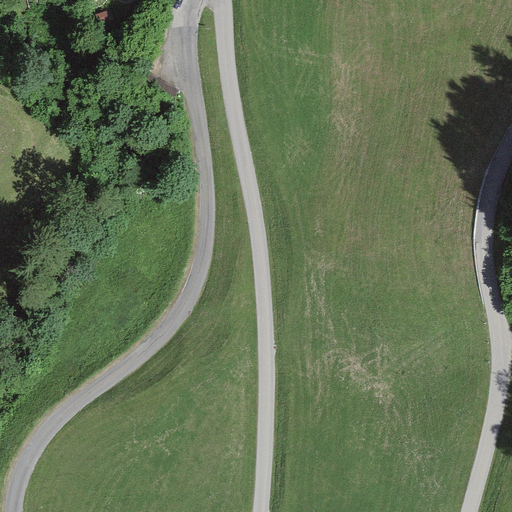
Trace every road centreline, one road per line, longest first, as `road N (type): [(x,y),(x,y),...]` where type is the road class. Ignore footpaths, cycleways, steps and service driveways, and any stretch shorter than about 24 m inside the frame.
road 1 (unclassified): [(197,0),(188,85),(208,206),(204,247),(187,293),(152,347),(37,435),(14,483),(11,511)]
road 2 (unclassified): [(218,0),(261,288),(268,409),(258,511)]
road 3 (unclassified): [(464,511),(499,368),(480,254),(482,202),(511,137)]
